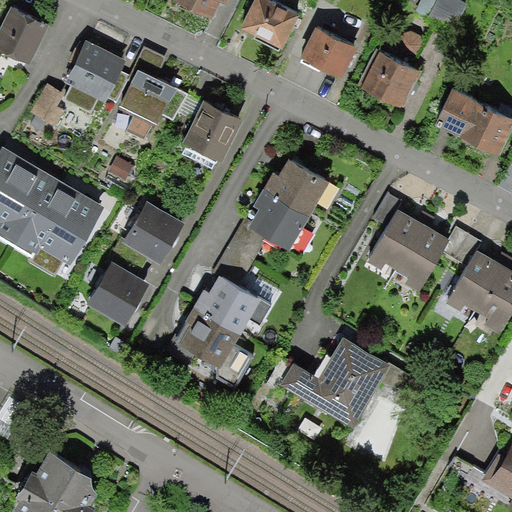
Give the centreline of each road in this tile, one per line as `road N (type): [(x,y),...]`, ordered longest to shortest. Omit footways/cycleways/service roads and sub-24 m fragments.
road 1 (residential): [(511,218),(270,84),(94,0)]
road 2 (residential): [(0,355),(167,458)]
